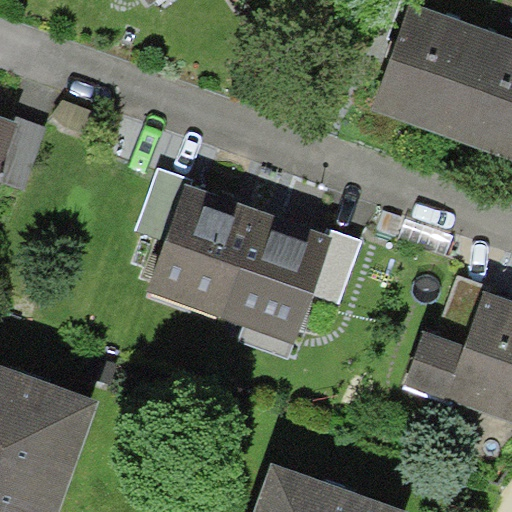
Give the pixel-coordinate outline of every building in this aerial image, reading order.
[(141,0),(152,15),(172,0),(141,0)] [(511,48),(409,14),(375,115),(511,160),(511,48)] [(0,154),(9,129),(0,125),(0,154)] [(316,240),(189,196),(157,287),(284,331),(316,240)] [(397,387),(444,404),(450,386),(511,407),(511,303),(478,292),(458,348),(416,333),(397,387)] [(48,511),(83,412),(0,383),(0,511),(48,511)] [(360,511),(278,484),(268,511),(360,511)]
